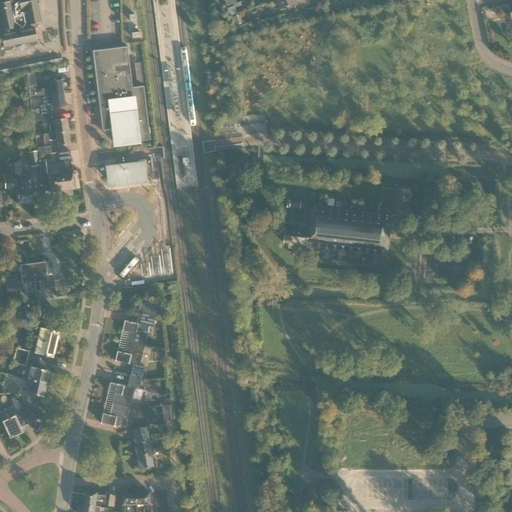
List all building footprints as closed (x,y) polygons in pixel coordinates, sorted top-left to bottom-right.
[(0,0),(0,57),(2,57),(4,54),(4,52),(11,51),(13,48),(12,46),(26,43),(27,45),(29,47),(37,46),(33,29),(35,28),(37,26),(37,24),(39,23),(36,6),(38,3),(38,0),(37,0),(0,0)] [(276,0),(279,8),(280,10),(297,4),(295,0),(276,0)] [(243,23),(240,14),(232,17),(235,26),(243,23)] [(133,88),(128,47),(94,51),(103,131),(104,131),(103,130),(113,129),(115,145),(150,141),(144,87),(133,88)] [(143,83),(141,63),(135,63),(137,84),(143,83)] [(55,79),(54,74),(43,76),(44,82),(55,79)] [(41,95),(42,98),(51,96),(51,95),(63,93),(61,80),(49,81),(50,88),(37,89),(36,85),(27,86),(29,97),(41,95)] [(41,115),(41,116),(54,114),(53,110),(53,108),(64,106),(63,93),(51,95),(51,96),(42,98),(42,104),(39,104),(40,109),(30,110),(31,116),(41,115)] [(49,124),(50,131),(50,132),(56,131),(56,133),(68,132),(66,118),(54,119),(54,118),(54,114),(41,116),(42,125),(49,124)] [(50,132),(50,131),(47,132),(47,134),(43,134),(43,141),(57,139),(58,146),(70,144),(68,132),(56,133),(56,131),(50,132)] [(60,172),(62,191),(75,189),(72,170),(65,172),(64,162),(71,162),(69,150),(57,152),(60,172)] [(37,151),(28,152),(30,166),(39,165),(37,151)] [(9,160),(9,158),(5,159),(7,175),(4,175),(4,178),(3,178),(5,189),(15,187),(17,205),(36,202),(35,188),(33,188),(32,175),(22,176),(20,159),(9,160)] [(142,163),(111,172),(113,186),(143,177),(142,163)] [(62,191),(60,172),(47,174),(50,193),(62,191)] [(412,186),(395,184),(391,215),(409,217),(412,186)] [(416,204),(415,215),(423,216),(424,205),(416,204)] [(391,215),(310,205),(307,231),(284,228),(282,242),(306,245),(306,247),(387,256),(391,215)] [(31,263),(33,281),(35,291),(40,290),(39,284),(47,283),(48,288),(55,287),(56,296),(65,295),(62,279),(54,280),(52,261),(31,263)] [(33,281),(31,263),(19,265),(20,275),(6,277),(7,289),(22,287),(21,283),(33,281)] [(127,342),(144,346),(149,327),(153,328),(154,321),(157,314),(160,315),(161,315),(161,308),(160,301),(150,302),(140,303),(139,309),(146,311),(144,319),(142,318),(141,325),(136,324),(124,321),(122,330),(129,331),(127,342)] [(40,328),(37,341),(55,345),(58,333),(45,329),(47,322),(34,319),(33,326),(40,328)] [(55,345),(37,341),(34,353),(52,358),(55,345)] [(144,346),(127,342),(124,353),(117,351),(115,360),(132,364),(130,375),(141,378),(144,367),(140,366),(144,346)] [(16,348),(14,356),(26,359),(28,351),(16,348)] [(25,366),(26,359),(14,356),(12,362),(25,366)] [(27,380),(46,384),(49,372),(30,367),(27,380)] [(141,378),(130,375),(127,386),(110,383),(108,391),(114,393),(112,404),(130,408),(134,388),(139,389),(141,378)] [(46,384),(27,380),(24,392),(43,397),(46,384)] [(19,389),(9,381),(4,386),(14,394),(19,389)] [(130,408),(112,404),(109,415),(103,413),(101,422),(125,427),(130,408)] [(171,420),(169,404),(162,405),(164,421),(171,420)] [(14,415),(1,421),(8,436),(7,436),(8,438),(22,432),(20,427),(19,425),(22,424),(22,425),(39,417),(25,406),(21,408),(20,408),(15,411),(12,412),(14,415)] [(157,421),(156,414),(147,415),(148,423),(157,421)] [(149,440),(149,442),(152,441),(151,435),(148,435),(147,427),(132,429),(134,442),(149,440)] [(134,442),(137,455),(151,453),(152,454),(154,454),(153,448),(150,448),(149,442),(149,440),(134,442)] [(151,453),(137,455),(139,469),(154,466),(154,468),(156,467),(155,461),(153,461),(152,454),(151,453)] [(84,505),(101,507),(95,506),(96,499),(105,500),(106,493),(97,491),(97,493),(86,491),(84,505)] [(130,511),(130,505),(137,504),(136,493),(122,493),(123,504),(122,504),(121,511),(130,511)] [(136,493),(137,504),(144,504),(143,511),(151,511),(151,504),(150,504),(150,493),(136,493)]
